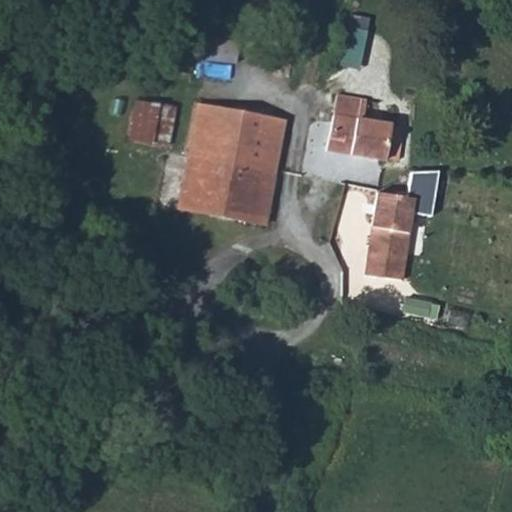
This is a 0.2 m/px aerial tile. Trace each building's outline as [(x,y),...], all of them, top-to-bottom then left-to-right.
[(362,66),(368,15),(348,13),(343,64),(362,66)] [(311,137),(388,151),(401,154),(404,126),(394,123),(393,117),(367,111),(369,91),(341,85),(335,105),(317,102),(311,137)] [(189,147),(276,162),(282,131),(286,110),(199,93),(189,147)] [(133,97),(129,139),(172,143),(177,102),(133,97)] [(189,147),(180,199),(266,214),(276,162),(189,147)] [(413,170),(408,196),(413,197),(411,211),(433,213),(439,170),(413,170)] [(381,190),(369,271),(376,273),(374,288),(403,292),(413,235),(407,234),(411,211),(413,197),(408,196),(381,190)]
